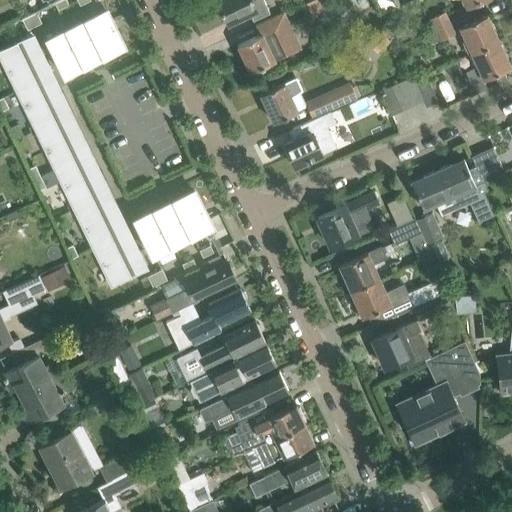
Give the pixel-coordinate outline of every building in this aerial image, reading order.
[(66,0),(58,0),(54,2),(58,9),(69,4),(66,0)] [(216,0),(227,23),(249,13),(253,20),(269,13),(263,0),(216,0)] [(328,0),(311,0),(307,2),(312,15),(331,7),(328,0)] [(392,0),(377,0),(383,12),(397,6),(395,1),(392,0)] [(104,55),(124,45),(106,9),(86,19),(104,55)] [(36,11),(29,15),(34,26),(41,22),(36,11)] [(250,72),(268,63),(300,47),(283,11),(255,24),(260,34),(237,45),(250,72)] [(422,21),(427,32),(449,23),(445,12),(422,21)] [(486,14),(468,23),(460,27),(472,53),(498,41),(486,14)] [(34,26),(29,15),(22,18),(27,29),(34,26)] [(86,19),(67,28),(84,65),(104,55),(86,19)] [(427,32),(424,34),(429,44),(454,34),(449,23),(427,32)] [(366,42),(376,53),(390,40),(389,39),(393,36),(385,26),(366,42)] [(46,38),(64,75),(84,65),(67,28),(46,38)] [(33,36),(0,51),(0,54),(17,89),(51,73),(33,36)] [(477,65),(465,71),(471,84),(493,74),(502,70),(510,66),(498,41),(472,53),(477,65)] [(502,70),(493,74),(497,84),(506,79),(502,70)] [(51,73),(17,89),(35,126),(69,109),(51,73)] [(425,105),(437,100),(426,74),(415,79),(413,75),(412,76),(413,80),(422,99),(425,105)] [(412,76),(401,81),(412,104),(422,99),(413,80),(412,76)] [(295,77),(278,85),(260,94),(273,121),(297,110),(291,96),(302,91),(295,77)] [(401,109),(412,104),(401,81),(391,86),(401,109)] [(356,97),(349,83),(305,102),(312,117),(356,97)] [(380,91),(382,96),(391,114),(401,109),(391,86),(380,91)] [(306,134),(284,144),(294,166),(336,147),(326,126),(335,122),(330,111),(302,124),(306,134)] [(11,114),(4,118),(9,128),(16,124),(11,114)] [(89,151),(71,115),(37,131),(55,168),(89,151)] [(19,123),(11,127),(17,139),(24,135),(19,123)] [(471,156),(475,165),(481,178),(502,168),(493,146),(471,156)] [(55,168),(32,180),(38,190),(45,186),(46,187),(61,180),(73,205),(107,188),(89,152),(55,168)] [(463,158),(437,170),(411,181),(419,199),(423,209),(436,204),(439,211),(441,214),(468,202),(477,221),(493,214),(482,190),(486,189),(481,178),(475,165),(468,169),(463,158)] [(40,175),(34,164),(27,167),(33,179),(40,175)] [(187,193),(174,199),(192,235),(212,225),(199,198),(198,198),(194,190),(188,193),(187,193)] [(330,246),(349,238),(373,227),(365,209),(378,203),(373,192),(317,217),(330,246)] [(128,230),(110,193),(76,210),(94,247),(128,230)] [(192,235),(174,199),(155,209),(172,245),(192,235)] [(172,245),(155,209),(134,218),(152,255),(172,245)] [(14,210),(5,214),(8,221),(17,217),(14,210)] [(433,213),(415,221),(420,232),(425,244),(443,236),(442,235),(433,213)] [(420,232),(415,221),(412,222),(411,220),(388,230),(394,243),(420,232)] [(146,267),(128,230),(94,247),(112,283),(146,267)] [(72,244),(64,248),(70,258),(77,255),(72,244)] [(210,245),(199,250),(203,257),(213,252),(210,245)] [(339,264),(350,291),(379,278),(373,264),(386,257),(381,246),(367,252),(367,251),(339,264)] [(187,287),(164,298),(171,313),(179,309),(192,303),(195,302),(194,299),(236,279),(226,259),(223,260),(221,256),(202,265),(204,269),(183,279),(187,287)] [(192,258),(182,263),(185,271),(196,266),(192,258)] [(40,275),(47,290),(71,279),(64,264),(40,275)] [(162,268),(154,272),(160,283),(167,279),(162,268)] [(160,283),(154,272),(147,275),(153,286),(160,283)] [(38,274),(2,291),(8,305),(45,288),(38,274)] [(379,278),(350,291),(362,316),(367,314),(372,325),(412,307),(413,306),(406,292),(402,283),(399,285),(385,291),(380,279),(379,278)] [(437,279),(406,292),(413,306),(443,292),(437,279)] [(192,303),(179,309),(181,313),(166,320),(167,323),(178,347),(220,327),(219,324),(250,309),(240,288),(208,303),(214,315),(201,321),(192,303)] [(413,306),(412,307),(418,320),(438,312),(449,306),(443,292),(413,306)] [(113,307),(98,314),(112,342),(119,338),(127,334),(113,307)] [(0,342),(12,337),(0,310),(0,342)] [(265,341),(255,320),(223,335),(228,343),(200,357),(195,347),(176,357),(187,378),(206,369),(265,341)] [(398,327),(390,330),(372,339),(384,366),(395,361),(399,370),(415,363),(430,356),(419,330),(420,330),(416,320),(399,328),(398,327)] [(54,342),(50,333),(32,343),(36,351),(54,342)] [(396,404),(414,444),(438,433),(439,435),(453,428),(452,426),(465,420),(453,395),(480,383),(479,372),(465,340),(433,355),(445,381),(396,404)] [(131,343),(120,349),(128,367),(140,361),(131,343)] [(248,352),(189,381),(190,384),(189,389),(193,396),(196,397),(198,400),(275,364),(266,344),(248,352)] [(511,344),(511,354),(496,356),(500,392),(511,390),(511,344)] [(38,354),(19,364),(1,373),(11,392),(20,387),(23,394),(62,374),(54,360),(44,365),(38,354)] [(141,368),(129,374),(135,386),(142,401),(142,402),(155,396),(147,380),(141,368)] [(278,371),(205,406),(210,417),(231,407),(234,416),(259,405),(288,391),(278,371)] [(62,374),(23,394),(26,400),(17,404),(27,423),(64,404),(58,393),(69,387),(62,374)] [(155,396),(144,402),(147,407),(158,402),(155,396)] [(225,436),(222,437),(227,447),(231,456),(242,451),(243,451),(255,446),(304,423),(294,404),(276,413),(274,414),(270,406),(224,430),(225,436)] [(165,417),(154,422),(156,427),(165,423),(167,422),(165,417)] [(166,423),(153,430),(166,457),(176,452),(176,450),(179,449),(166,423)] [(304,423),(255,446),(263,465),(313,443),(304,423)] [(71,427),(38,444),(60,487),(93,470),(71,427)] [(139,446),(99,467),(107,482),(146,461),(139,446)] [(287,463),(263,475),(249,481),(256,495),(291,478),(295,486),(326,471),(316,450),(288,464),(287,463)] [(176,452),(166,457),(178,481),(188,475),(176,452)] [(102,500),(78,511),(111,511),(120,507),(114,494),(113,493),(143,479),(144,481),(169,467),(162,454),(96,489),(102,500)] [(203,472),(178,484),(190,508),(201,503),(212,498),(204,483),(208,482),(203,472)] [(245,475),(235,480),(238,486),(248,482),(245,475)] [(328,476),(258,509),(259,511),(317,511),(323,510),(320,504),(338,495),(328,476)]
